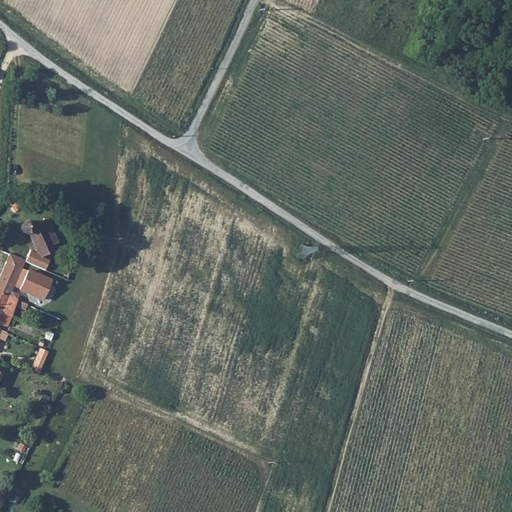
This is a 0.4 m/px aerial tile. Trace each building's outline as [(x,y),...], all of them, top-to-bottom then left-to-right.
[(15,205),(13,200),(7,204),(10,209),(15,205)] [(32,256),(36,263),(52,254),(36,225),(32,227),(31,227),(29,225),(28,224),(25,223),(23,223),(20,225),(19,226),(17,229),(17,231),(18,234),(19,236),(21,238),(23,239),(26,239),(28,238),(38,252),(32,256)] [(6,262),(6,263),(21,270),(25,261),(10,255),(6,262)] [(27,273),(23,271),(21,270),(6,263),(0,275),(0,293),(16,300),(18,295),(11,292),(13,288),(19,291),(27,273)] [(16,300),(0,293),(0,309),(12,315),(15,308),(25,312),(27,305),(16,300)] [(0,318),(8,322),(12,315),(0,309),(0,318)] [(43,349),(41,354),(49,358),(51,353),(43,349)] [(41,354),(36,367),(44,370),(49,358),(41,354)]
